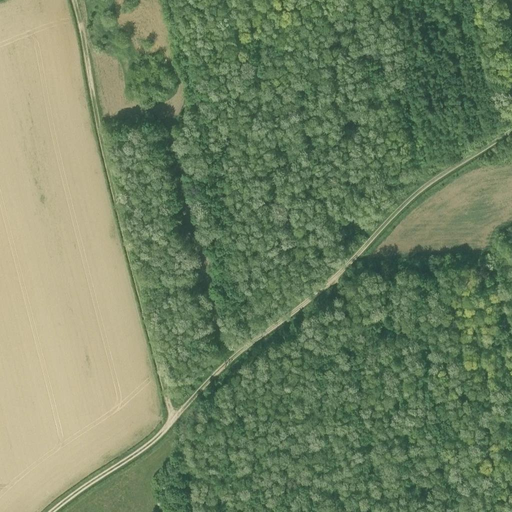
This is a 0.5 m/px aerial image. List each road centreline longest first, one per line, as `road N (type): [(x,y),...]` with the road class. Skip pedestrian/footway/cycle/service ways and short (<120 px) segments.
road 1 (track): [(511,129),(420,189),(332,278),(215,372),(172,421)]
road 2 (track): [(172,421),(74,0)]
road 3 (track): [(172,421),(50,511)]
